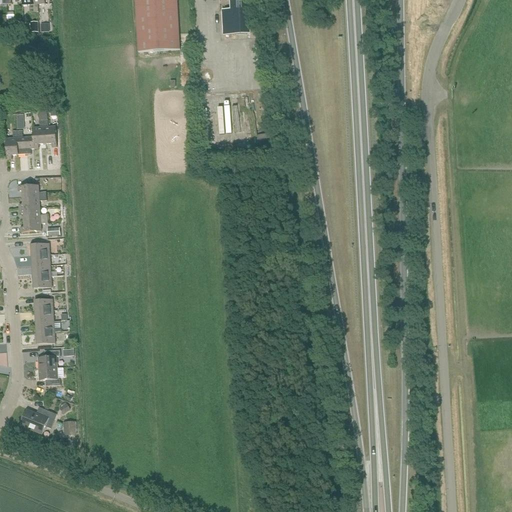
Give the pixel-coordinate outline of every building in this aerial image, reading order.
[(22,0),(23,6),(30,5),(31,13),(35,13),(34,0),(22,0)] [(34,0),(35,13),(39,12),(39,5),(46,5),(45,0),(34,0)] [(181,50),(178,0),(135,0),(139,53),(181,50)] [(231,0),(232,10),(223,11),(225,35),(251,34),(248,0),(231,0)] [(31,22),(31,33),(39,32),(39,22),(31,22)] [(42,33),(50,32),(50,24),(41,24),(42,33)] [(45,121),(46,144),(53,144),(53,148),(58,148),(56,127),(49,128),(49,120),(45,121)] [(34,138),(34,149),(40,149),(39,145),(46,144),(45,121),(40,121),(40,128),(33,129),(34,138)] [(19,155),(18,131),(13,132),(14,139),(6,140),(8,160),(13,160),(12,156),(19,155)] [(18,131),(19,155),(32,155),(31,149),(34,149),(34,138),(23,139),(23,131),(18,131)] [(23,199),(47,197),(47,193),(39,193),(39,186),(19,187),(19,192),(23,192),(23,199)] [(47,197),(23,199),(24,205),(20,205),(20,210),(40,209),(40,202),(47,201),(47,197)] [(40,209),(20,210),(20,215),(24,215),(25,221),(49,220),(48,215),(41,216),(40,209)] [(49,220),(25,221),(25,228),(21,228),(21,233),(42,232),(41,225),(49,224),(49,220)] [(47,229),(48,236),(60,236),(60,228),(47,229)] [(32,256),(50,255),(50,244),(32,245),(32,256)] [(33,267),(51,266),(50,255),(32,256),(33,267)] [(34,278),(52,277),(51,266),(33,267),(34,278)] [(52,277),(34,278),(34,290),(53,288),(52,277)] [(36,312),(54,311),(53,300),(35,301),(36,312)] [(37,323),(55,322),(54,311),(36,312),(37,323)] [(37,334),(55,333),(55,322),(37,323),(37,334)] [(55,333),(37,334),(38,345),(56,344),(55,333)] [(39,370),(58,368),(57,357),(61,357),(61,351),(44,352),(45,358),(39,358),(39,370)] [(58,368),(39,370),(40,381),(46,381),(47,387),(61,386),(61,380),(58,380),(58,368)] [(61,405),(62,407),(60,408),(63,415),(71,411),(67,404),(66,403),(61,405)] [(40,408),(37,414),(29,411),(23,426),(41,434),(44,426),(52,429),(58,415),(40,408)] [(64,423),(64,436),(77,436),(76,423),(64,423)]
